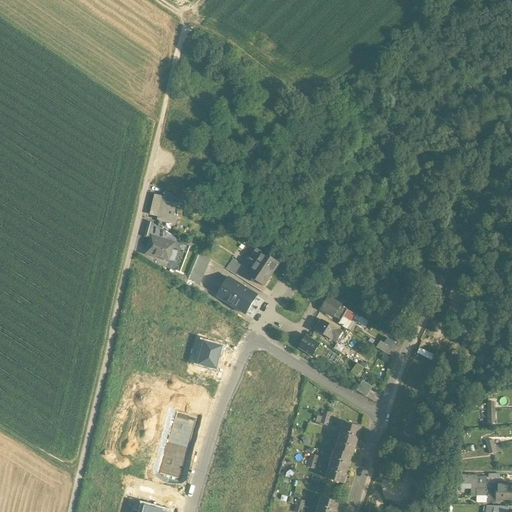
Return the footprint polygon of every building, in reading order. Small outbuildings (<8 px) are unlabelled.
[(163,199),(162,204),(175,206),(176,199),(165,192),(163,199)] [(175,206),(162,204),(163,199),(155,198),(151,216),(159,217),(158,224),(168,226),(170,216),(171,216),(172,215),(173,215),(175,206)] [(166,232),(151,223),(147,238),(152,239),(163,242),(166,232)] [(163,242),(152,239),(147,253),(153,255),(153,258),(169,262),(174,245),(163,242)] [(277,263),(256,249),(249,259),(248,259),(247,261),(254,266),(247,277),(251,280),(249,282),(252,283),(254,281),(262,287),(277,263)] [(199,254),(189,279),(199,286),(210,260),(209,260),(199,254)] [(233,259),(226,270),(236,276),(243,266),(233,259)] [(184,276),(174,273),(173,276),(186,284),(188,281),(184,276)] [(257,296),(229,277),(216,298),(245,315),(257,296)] [(468,301),(472,293),(466,290),(464,294),(459,291),(461,286),(457,284),(455,289),(453,288),(451,292),(468,301)] [(339,307),(327,299),(321,309),(333,317),(336,312),(339,307)] [(346,311),(339,307),(336,312),(343,317),(344,315),(346,311)] [(336,312),(333,317),(340,321),(343,317),(336,312)] [(357,314),(353,320),(366,328),(370,322),(357,314)] [(343,317),(340,321),(339,324),(351,332),(356,323),(349,319),(344,315),(343,317)] [(322,321),(316,331),(331,341),(332,338),(333,337),(337,330),(322,321)] [(342,333),(337,330),(333,337),(332,338),(337,341),(342,333)] [(342,333),(337,341),(341,343),(343,339),(347,341),(349,337),(342,333)] [(319,345),(306,337),(298,349),(312,357),(315,353),(319,345)] [(384,344),(391,348),(395,342),(387,338),(384,344)] [(198,364),(216,369),(222,348),(204,342),(198,364)] [(380,342),(376,348),(388,355),(391,348),(384,344),(380,342)] [(341,359),(319,345),(315,353),(336,367),(341,359)] [(417,354),(441,365),(443,360),(419,348),(417,354)] [(252,423),(274,367),(255,360),(234,416),(252,423)] [(356,364),(350,373),(357,377),(362,368),(356,364)] [(362,381),(356,391),(366,397),(372,388),(362,381)] [(166,408),(157,439),(187,447),(197,417),(166,408)] [(330,412),(323,410),(320,423),(327,425),(330,412)] [(343,422),(335,450),(334,449),(326,477),(343,483),(352,455),(353,455),(361,427),(343,422)] [(126,429),(124,441),(133,443),(135,431),(126,429)] [(177,480),(187,447),(157,439),(147,471),(177,480)] [(493,440),(486,441),(488,448),(494,447),(493,440)] [(494,447),(488,448),(489,455),(502,452),(500,445),(494,447)] [(317,456),(311,454),(308,466),(314,468),(317,456)] [(476,477),(476,476),(458,476),(458,486),(469,486),(469,490),(471,490),(476,490),(476,484),(476,477)] [(486,484),(476,484),(476,490),(476,496),(486,496),(486,491),(486,484)] [(511,484),(496,484),(496,491),(490,491),(490,503),(499,503),(499,500),(511,500),(511,484)] [(335,511),(339,502),(321,497),(316,511),(335,511)] [(300,511),(304,501),(298,499),(294,511),(296,511),(300,511)] [(286,501),(284,511),(287,511),(293,511),(295,503),(286,501)]
